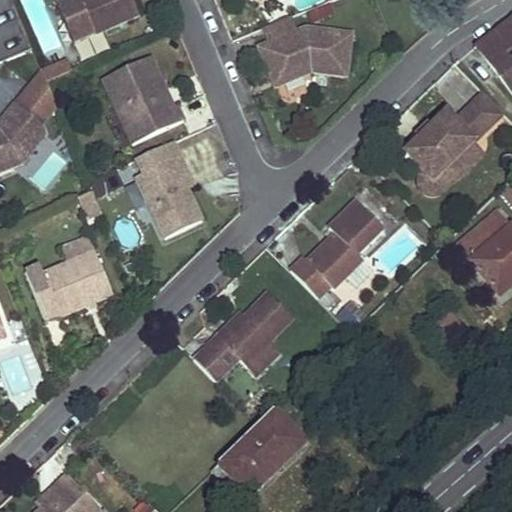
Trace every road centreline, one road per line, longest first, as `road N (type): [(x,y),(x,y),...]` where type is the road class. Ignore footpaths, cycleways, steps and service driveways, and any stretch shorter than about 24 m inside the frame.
road 1 (residential): [(264,197),(0,456)]
road 2 (residential): [(498,0),(421,54),(264,197)]
road 3 (residential): [(264,197),(180,0)]
